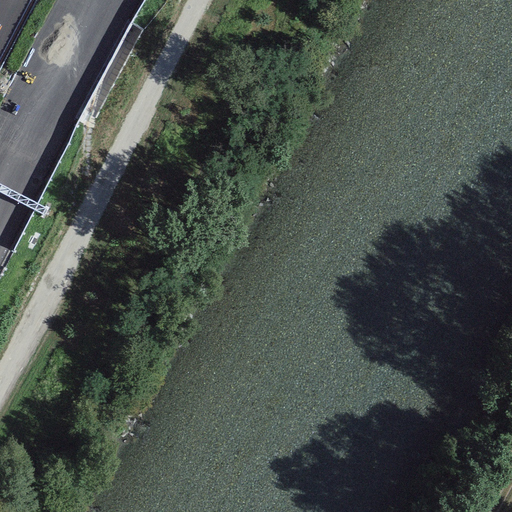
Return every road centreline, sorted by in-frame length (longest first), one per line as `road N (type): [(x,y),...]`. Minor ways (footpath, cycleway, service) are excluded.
road 1 (track): [(189,0),(0,382)]
road 2 (motorway): [(0,171),(90,0)]
